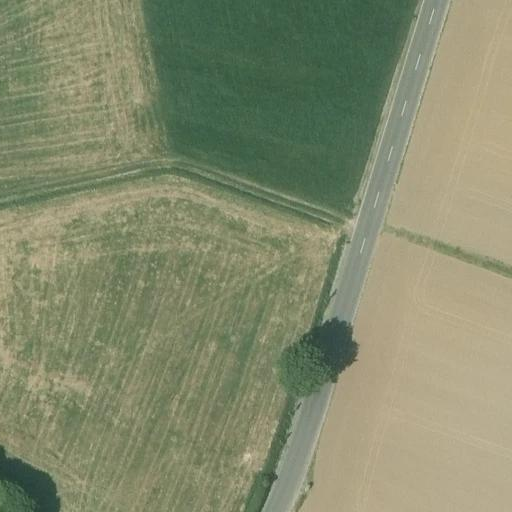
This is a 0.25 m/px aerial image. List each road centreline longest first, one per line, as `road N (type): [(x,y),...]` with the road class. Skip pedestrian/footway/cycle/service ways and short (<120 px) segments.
road 1 (unclassified): [(274,511),(437,0)]
road 2 (track): [(368,230),(170,161),(0,200)]
road 3 (track): [(511,277),(370,224)]
